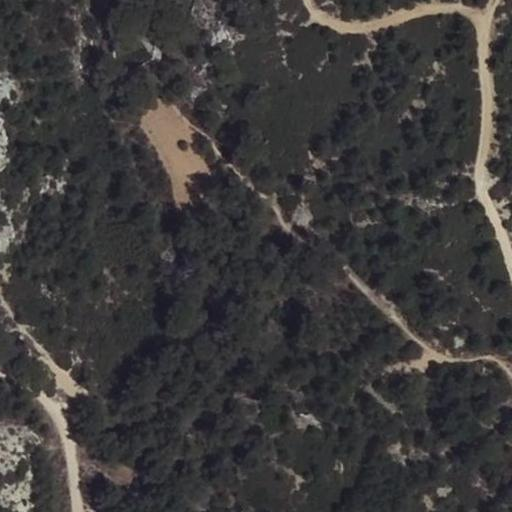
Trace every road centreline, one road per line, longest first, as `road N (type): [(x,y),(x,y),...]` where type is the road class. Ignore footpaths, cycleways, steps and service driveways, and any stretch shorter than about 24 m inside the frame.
road 1 (track): [(501,0),(490,25),(484,185),(511,269)]
road 2 (track): [(318,0),(331,21),(408,17),(460,4),(490,25)]
road 3 (track): [(73,511),(65,430),(50,407),(0,376)]
